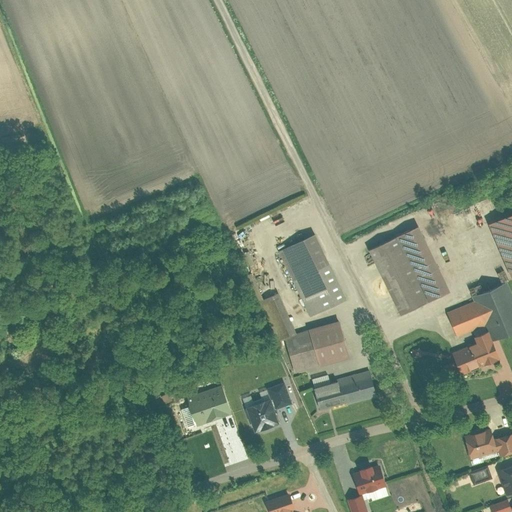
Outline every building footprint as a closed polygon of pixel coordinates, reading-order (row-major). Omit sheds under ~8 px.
[(511,174),(477,190),(511,271),(511,174)] [(402,314),(452,291),(421,225),(371,249),(402,314)] [(279,251),(311,317),(349,298),(317,233),(279,251)] [(491,339),(511,330),(511,290),(508,281),(474,295),(476,300),(448,311),(457,335),(485,324),(488,330),(491,339)] [(287,336),(298,331),(280,292),(266,298),(284,337),(287,336)] [(287,336),(296,371),(352,355),(342,319),(298,331),(287,336)] [(491,339),(488,330),(475,335),(477,341),(455,350),(464,372),(499,358),(491,339)] [(441,366),(447,378),(458,372),(452,361),(441,366)] [(372,369),(316,385),(323,409),(378,393),(372,369)] [(285,380),(269,386),(272,395),(277,407),(293,401),(285,380)] [(222,383),(188,394),(198,424),(232,413),(222,383)] [(277,407),(272,395),(247,404),(257,430),(282,421),(277,407)] [(493,426),(466,433),(472,457),(500,449),(501,454),(511,450),(511,431),(495,436),(493,426)] [(354,470),(360,492),(388,484),(381,462),(354,470)] [(511,463),(499,468),(507,493),(511,491),(511,463)] [(470,472),(474,484),(492,478),(487,466),(470,472)] [(279,511),(296,506),(291,491),(267,499),(271,511),(279,511)] [(367,511),(369,511),(363,492),(349,497),(353,511),(367,511)] [(494,511),(502,511),(511,508),(511,503),(510,499),(492,506),(494,511)]
